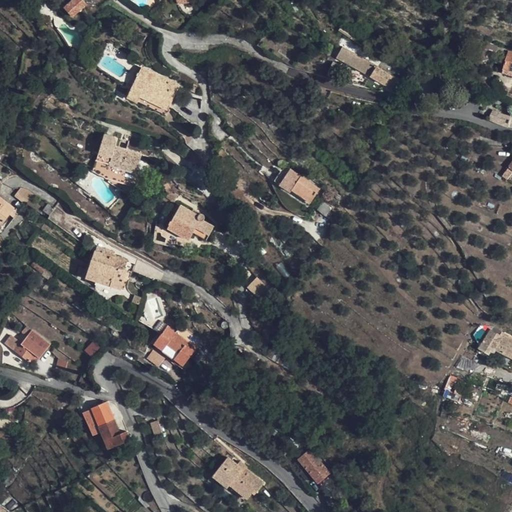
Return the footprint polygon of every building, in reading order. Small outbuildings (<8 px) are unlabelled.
[(87,4),(83,0),(72,0),(65,7),(73,17),(87,4)] [(174,17),(166,2),(157,6),(151,15),(175,30),(181,23),(174,17)] [(376,67),(346,50),(341,61),(370,76),(376,67)] [(511,57),(507,57),(503,74),(511,76),(511,57)] [(391,75),(376,67),(370,76),(386,86),(397,90),(402,80),(391,75)] [(180,86),(142,68),(128,97),(165,115),(180,86)] [(200,87),(194,84),(190,91),(197,94),(200,87)] [(380,103),(367,100),(363,111),(380,115),(384,104),(380,103)] [(501,114),(493,110),(490,119),(496,123),(509,127),(511,117),(501,114)] [(118,138),(105,134),(99,153),(104,154),(102,162),(114,165),(115,163),(137,169),(141,154),(148,156),(150,148),(140,146),(139,151),(129,149),(121,147),(116,145),(118,140),(118,138)] [(141,144),(131,141),(129,149),(139,151),(140,146),(141,144)] [(186,158),(170,147),(165,155),(181,166),(186,158)] [(110,167),(96,162),(95,168),(107,175),(110,167)] [(137,169),(115,163),(114,165),(114,167),(136,173),(137,169)] [(511,174),(511,169),(510,168),(503,177),(509,180),(511,174)] [(320,189),(301,176),(292,190),(311,203),(320,189)] [(26,188),(20,187),(14,196),(26,205),(34,194),(26,188)] [(170,190),(168,194),(166,197),(174,202),(179,195),(170,190)] [(15,208),(0,196),(0,222),(2,224),(9,215),(12,211),(15,208)] [(55,208),(48,203),(43,210),(50,215),(55,208)] [(199,215),(176,203),(172,210),(177,213),(168,228),(190,240),(194,232),(207,239),(215,226),(203,220),(205,219),(205,217),(204,215),(203,215),(202,214),(200,214),(199,215)] [(103,253),(95,251),(89,269),(87,277),(86,278),(121,289),(130,261),(114,255),(114,257),(112,256),(103,253)] [(54,272),(36,259),(32,265),(43,274),(42,275),(49,279),(54,272)] [(89,269),(79,266),(76,274),(87,277),(89,269)] [(271,289),(257,277),(247,287),(260,300),(271,289)] [(141,297),(134,295),(132,302),(139,304),(141,297)] [(169,325),(161,319),(154,329),(161,334),(168,326),(169,325)] [(202,341),(181,325),(176,332),(168,326),(161,334),(154,344),(156,345),(147,358),(159,366),(168,354),(183,366),(202,341)] [(511,340),(491,329),(480,349),(491,355),(492,353),(495,354),(498,350),(511,357),(511,340)] [(39,338),(31,332),(22,343),(20,342),(14,349),(14,350),(31,363),(34,359),(37,356),(40,358),(46,349),(36,342),(39,338)] [(20,342),(10,334),(5,342),(14,349),(20,342)] [(93,341),(84,350),(90,356),(99,347),(93,341)] [(281,351),(274,346),(268,356),(285,366),(290,357),(281,351)] [(67,361),(58,359),(55,368),(65,371),(67,361)] [(121,433),(107,401),(91,408),(97,421),(89,424),(93,435),(101,431),(108,449),(131,439),(128,431),(121,433)] [(161,432),(157,421),(150,423),(154,435),(161,432)] [(321,465),(309,450),(299,459),(318,482),(329,473),(322,464),(321,465)] [(238,463),(228,456),(212,476),(227,489),(230,486),(247,500),(254,491),(256,493),(265,482),(247,468),(246,469),(238,463)] [(248,467),(240,460),(238,463),(246,469),(247,468),(248,467)]
